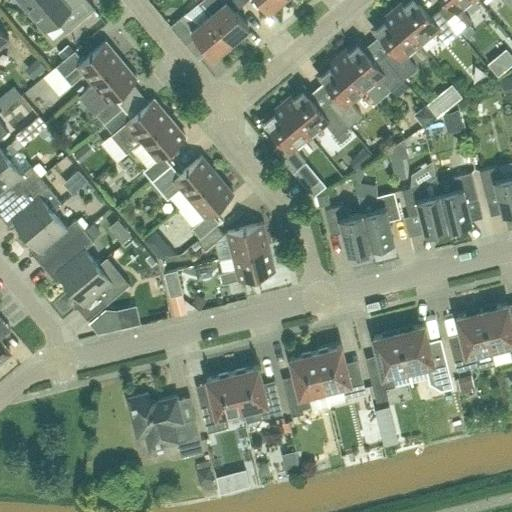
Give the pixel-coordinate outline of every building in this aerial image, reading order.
[(94,7),(88,0),(20,0),(44,29),(56,19),(66,30),(94,7)] [(248,25),(227,0),(198,0),(198,1),(208,13),(231,40),(248,25)] [(261,0),(268,8),(278,0),(261,0)] [(458,31),(439,8),(430,15),(417,0),(402,0),(392,9),(420,41),(434,29),(445,42),(458,31)] [(446,0),(448,1),(439,8),(458,31),(471,20),(460,7),(468,0),(446,0)] [(392,47),(384,54),(403,77),(416,67),(405,53),(420,41),(392,9),(373,24),(392,47)] [(184,11),(180,15),(170,23),(185,42),(195,33),(213,55),(231,40),(208,13),(200,20),(184,11)] [(0,45),(8,38),(0,28),(0,45)] [(84,71),(93,82),(121,58),(105,39),(82,58),(74,48),(55,64),(71,82),(84,71)] [(337,55),(364,87),(379,75),(390,88),(403,77),(384,54),(375,62),(356,39),(337,55)] [(72,49),(66,43),(56,52),(61,58),(72,49)] [(337,93),(329,101),(348,124),(361,113),(350,100),(364,87),(337,55),(318,71),(337,93)] [(121,58),(93,82),(95,84),(82,95),(96,110),(95,111),(104,121),(122,106),(114,96),(136,77),(121,58)] [(282,101),(309,134),(324,121),(330,129),(328,131),(329,135),(337,143),(341,144),(351,135),(351,131),(346,125),(348,124),(329,101),(320,108),(301,85),(282,101)] [(10,107),(26,95),(20,86),(3,98),(10,107)] [(122,106),(104,121),(112,131),(113,131),(128,149),(141,139),(169,115),(153,96),(130,115),(122,106)] [(309,134),(282,101),(263,117),(282,140),(274,147),(293,170),(306,159),(295,146),(309,134)] [(152,179),(170,163),(162,153),(185,134),(169,115),(141,139),(142,140),(132,148),(146,165),(143,168),(152,179)] [(0,162),(17,148),(10,141),(2,148),(0,145),(0,135),(7,129),(0,120),(0,162)] [(17,148),(0,162),(0,207),(40,174),(31,163),(21,171),(8,156),(17,149),(17,148)] [(179,173),(170,163),(152,179),(167,197),(180,186),(189,196),(217,173),(201,154),(179,173)] [(50,170),(65,193),(82,183),(90,197),(100,192),(85,167),(81,169),(73,156),(50,170)] [(511,208),(511,172),(504,175),(497,163),(479,168),(485,194),(497,191),(503,211),(511,208)] [(471,170),(436,178),(448,225),(471,219),(465,199),(478,196),(471,170)] [(316,172),(303,182),(312,193),(325,183),(316,172)] [(233,192),(217,173),(189,196),(205,215),(191,226),(200,236),(218,220),(210,211),(233,192)] [(49,185),(40,174),(0,207),(0,212),(11,226),(16,222),(25,232),(53,209),(62,201),(49,185)] [(425,231),(448,225),(436,178),(435,174),(420,182),(401,187),(408,213),(420,210),(425,231)] [(358,193),(371,244),(393,239),(388,218),(400,215),(394,189),(370,195),(358,193)] [(348,250),(371,244),(358,193),(357,193),(361,210),(349,213),(343,202),(324,207),(331,233),(343,229),(348,250)] [(69,214),(85,207),(80,195),(64,201),(69,214)] [(42,263),(84,228),(75,217),(66,224),(53,209),(25,232),(34,242),(28,247),(42,263)] [(227,229),(233,253),(268,245),(262,221),(227,229)] [(222,233),(215,225),(197,239),(204,248),(222,233)] [(94,239),(84,228),(42,263),(56,279),(61,275),(70,285),(98,262),(84,246),(94,239)] [(167,242),(155,252),(158,255),(175,252),(167,242)] [(274,269),(268,245),(233,253),(236,266),(219,271),(222,282),(274,269)] [(98,262),(70,285),(78,296),(73,300),(87,317),(129,281),(120,270),(111,278),(98,262)] [(180,292),(175,268),(164,270),(169,294),(180,292)] [(187,292),(175,295),(180,313),(192,310),(187,292)] [(481,307),(491,347),(508,343),(511,354),(511,320),(507,301),(481,307)] [(491,347),(481,307),(455,314),(461,336),(449,339),(456,368),(477,363),(478,367),(495,363),(491,347)] [(105,308),(89,321),(97,330),(120,325),(116,308),(105,308)] [(0,335),(10,328),(0,315),(0,359),(10,351),(0,338),(0,335)] [(398,328),(408,368),(425,364),(428,375),(429,381),(441,387),(452,385),(449,370),(441,341),(430,344),(424,322),(398,328)] [(391,372),(408,368),(398,328),(372,335),(378,357),(366,360),(376,398),(388,395),(385,386),(394,384),(391,372)] [(341,342),(315,349),(325,388),(350,381),(353,393),(365,390),(358,361),(346,364),(341,342)] [(325,388),(315,349),(289,356),(294,377),(283,380),(291,414),(303,411),(302,406),(311,404),(308,392),(325,388)] [(232,370),(242,408),(258,404),(261,416),(282,411),(275,382),(263,385),(258,363),(232,370)] [(225,413),(242,408),(232,370),(206,376),(211,398),(200,400),(207,429),(228,424),(225,413)] [(150,400),(147,391),(127,396),(137,434),(146,432),(149,446),(177,439),(181,453),(203,448),(195,415),(182,418),(176,394),(150,400)]
